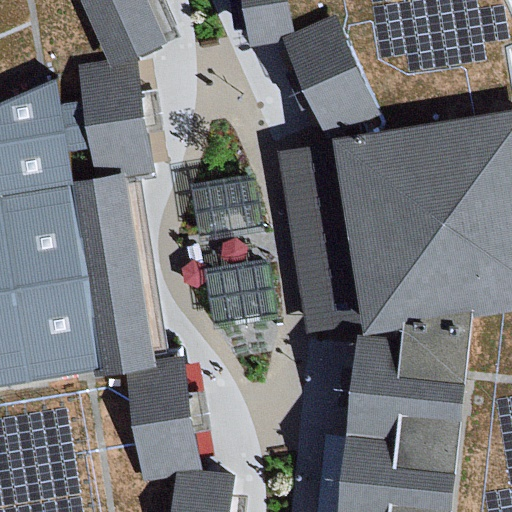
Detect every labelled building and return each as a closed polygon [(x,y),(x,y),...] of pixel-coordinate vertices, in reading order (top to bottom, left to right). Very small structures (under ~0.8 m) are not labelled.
[(172,31),(157,0),(13,0),(0,6),(0,103),(143,44),(172,31)] [(250,0),(255,39),(288,34),(378,0),(250,0)] [(511,0),(378,0),(288,34),(333,137),(511,107),(511,0)] [(143,44),(0,103),(0,194),(141,173),(162,172),(143,44)] [(278,146),(309,332),(376,321),(377,327),(414,321),(511,305),(511,107),(333,137),(278,146)] [(141,173),(0,194),(0,285),(155,262),(141,173)] [(155,262),(0,285),(0,381),(169,356),(155,262)] [(367,331),(354,427),(511,445),(511,305),(414,321),(413,338),(367,331)] [(190,353),(169,356),(0,381),(0,451),(211,471),(190,353)] [(344,511),(511,511),(511,445),(354,427),(353,434),(344,511)] [(344,511),(353,434),(328,432),(320,511),(344,511)] [(235,511),(239,473),(211,471),(0,451),(0,511),(235,511)]
